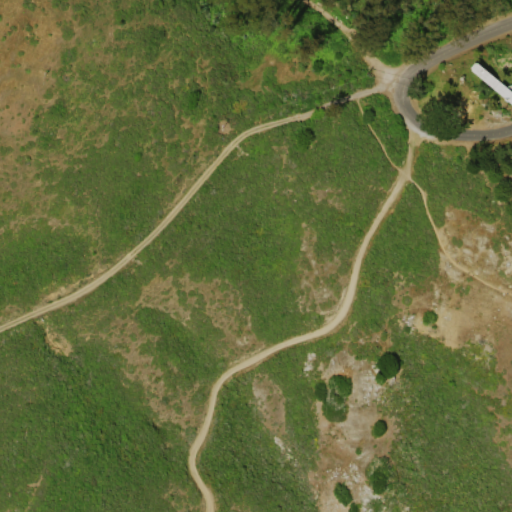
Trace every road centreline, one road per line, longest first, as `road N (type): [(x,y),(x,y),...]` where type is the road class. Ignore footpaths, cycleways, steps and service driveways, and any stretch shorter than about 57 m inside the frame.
road 1 (track): [(0,326),(105,274),(239,135),(402,83)]
road 2 (track): [(209,511),(192,464),(221,376),(330,330),(402,175)]
road 3 (residential): [(402,83),(403,108),(426,126),(472,134),(511,128)]
road 4 (residential): [(402,83),(442,52),(511,21)]
